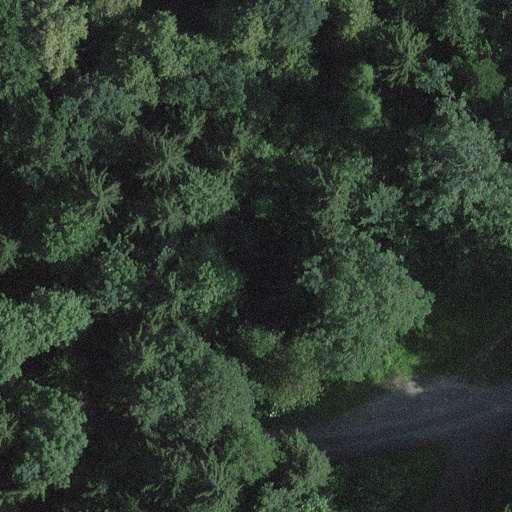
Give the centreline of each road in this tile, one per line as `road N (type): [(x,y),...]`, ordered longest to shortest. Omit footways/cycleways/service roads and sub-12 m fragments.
road 1 (track): [(504,428),(330,451),(165,433),(0,383)]
road 2 (track): [(0,95),(205,0)]
